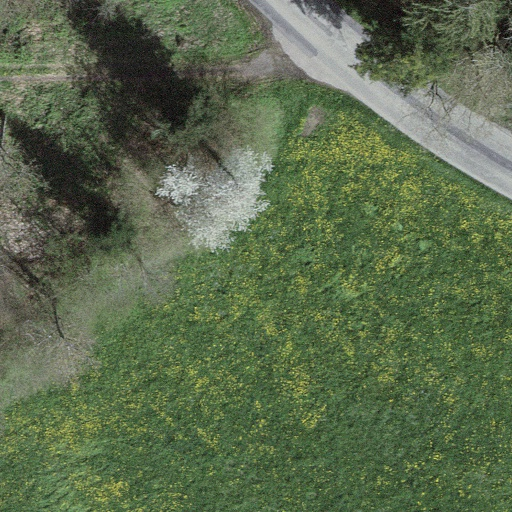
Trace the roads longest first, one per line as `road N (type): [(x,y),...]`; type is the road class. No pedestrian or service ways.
road 1 (track): [(343,44),(0,73)]
road 2 (tertiary): [(295,0),(385,82),(511,168)]
